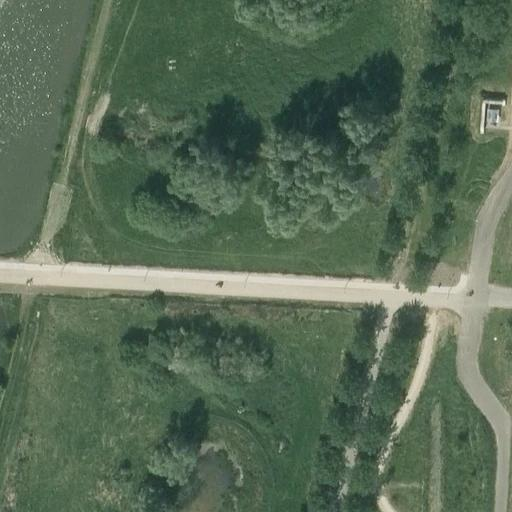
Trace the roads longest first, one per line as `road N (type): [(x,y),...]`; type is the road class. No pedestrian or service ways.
road 1 (track): [(467,0),(391,297)]
road 2 (residential): [(498,511),(501,429),(469,372),(477,301)]
road 3 (unclassified): [(477,301),(488,220),(511,178)]
